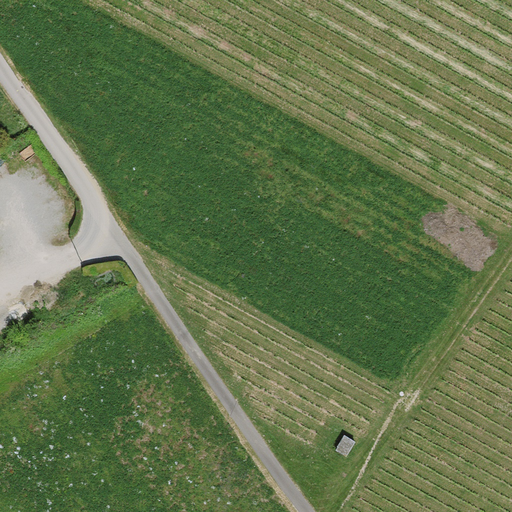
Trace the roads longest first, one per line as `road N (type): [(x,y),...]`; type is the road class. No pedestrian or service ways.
road 1 (track): [(0,64),(308,511)]
road 2 (track): [(0,297),(115,233)]
